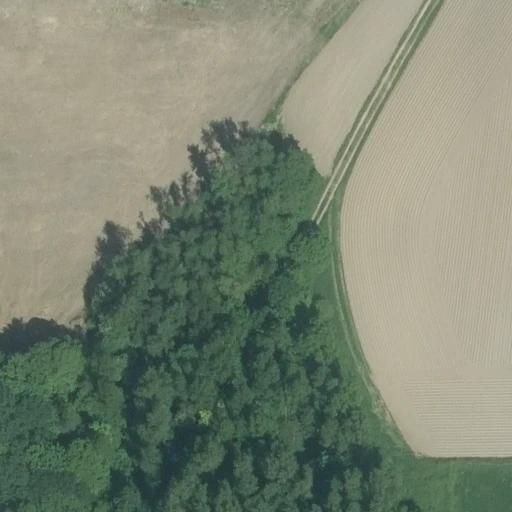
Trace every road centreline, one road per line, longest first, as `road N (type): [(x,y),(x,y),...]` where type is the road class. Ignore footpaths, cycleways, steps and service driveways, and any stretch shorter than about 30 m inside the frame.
road 1 (track): [(320,204),(139,511)]
road 2 (track): [(320,204),(361,374),(416,466)]
road 3 (track): [(446,0),(320,204)]
